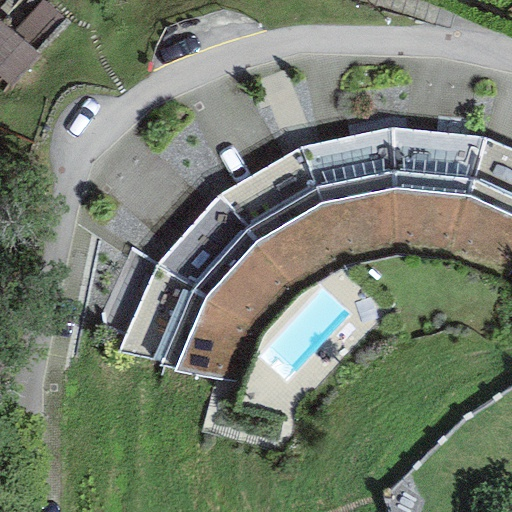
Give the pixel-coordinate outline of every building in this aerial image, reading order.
[(49,48),(71,23),(44,0),(27,0),(13,17),(49,48)] [(0,68),(23,86),(49,52),(4,16),(0,20),(0,68)] [(399,252),(389,131),(297,149),(345,263),(399,252)] [(453,259),(481,139),(389,131),(399,252),(453,259)] [(511,266),(511,152),(481,139),(453,259),(502,282),(511,266)] [(345,263),(297,149),(218,197),(298,291),(345,263)] [(298,291),(218,197),(155,266),(262,332),(298,291)] [(262,332),(155,266),(118,351),(241,382),(262,332)]
